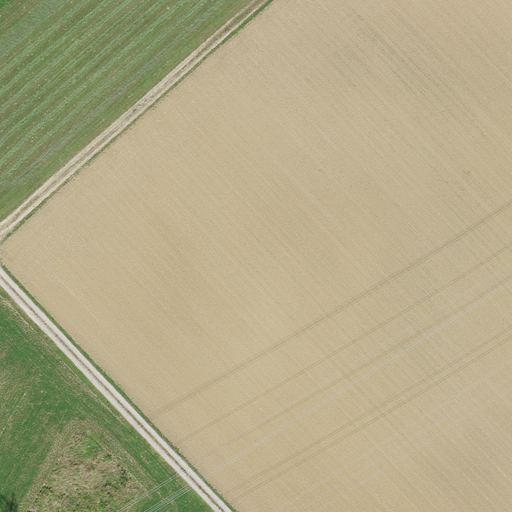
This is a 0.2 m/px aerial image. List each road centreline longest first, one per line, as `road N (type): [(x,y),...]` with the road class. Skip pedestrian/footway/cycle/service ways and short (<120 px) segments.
road 1 (track): [(0,230),(261,0)]
road 2 (track): [(0,282),(217,511)]
